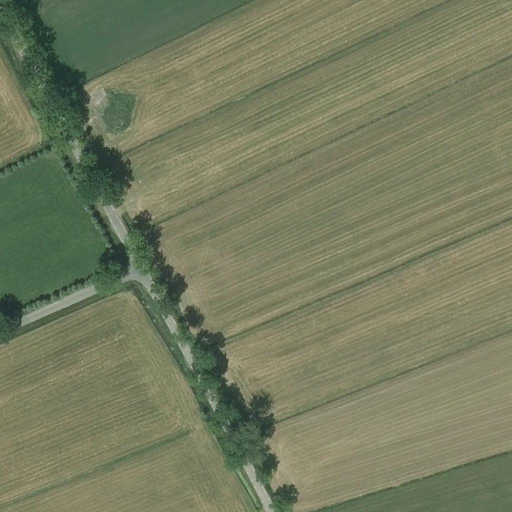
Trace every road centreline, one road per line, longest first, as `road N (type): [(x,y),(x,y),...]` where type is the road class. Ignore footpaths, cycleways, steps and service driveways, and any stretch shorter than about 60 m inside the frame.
road 1 (unclassified): [(142,271),(0,7)]
road 2 (unclassified): [(270,511),(142,271)]
road 3 (unclassified): [(0,334),(142,271)]
